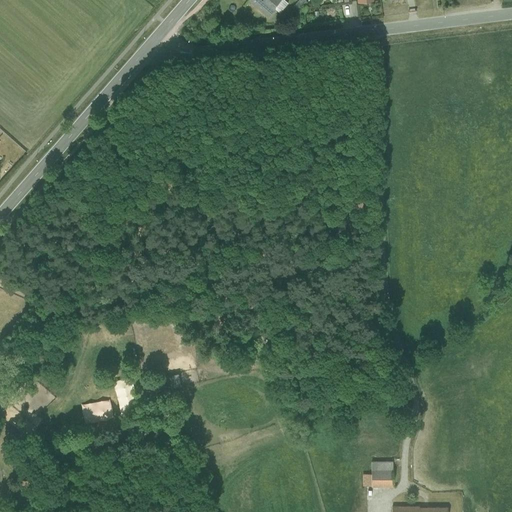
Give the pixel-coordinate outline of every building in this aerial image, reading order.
[(269,18),(285,1),(283,0),(249,0),(250,0),(269,18)] [(146,395),(181,387),(178,374),(143,381),(146,395)] [(10,382),(0,392),(0,407),(1,408),(18,389),(10,382)] [(81,443),(71,443),(70,463),(81,463),(81,443)] [(364,464),(363,484),(396,485),(397,465),(364,464)] [(30,480),(20,480),(18,504),(28,505),(30,480)]
